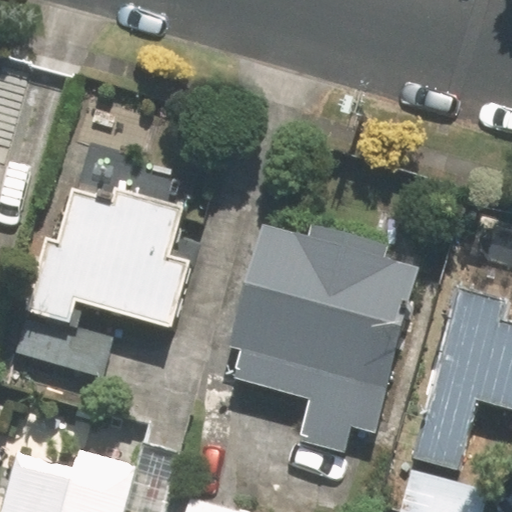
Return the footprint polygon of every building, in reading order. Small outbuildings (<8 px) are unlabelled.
[(64,243),(49,239),(19,364),(111,386),(127,316),(183,329),(199,262),(178,257),(188,211),(120,195),(115,217),(101,214),(104,203),(75,197),(64,243)] [(387,246),(322,229),(319,239),(266,224),(233,347),(246,351),(238,380),(315,401),(302,446),(350,458),(358,425),(382,432),(426,267),(385,256),(387,246)] [(511,413),(511,333),(503,331),(511,301),(460,288),(414,465),(464,478),(483,406),(511,413)] [(129,511),(141,467),(82,453),(78,471),(4,453),(0,468),(0,511),(129,511)] [(425,507),(423,511),(491,511),(495,496),(408,473),(401,500),(425,507)] [(230,511),(192,503),(189,511),(230,511)]
